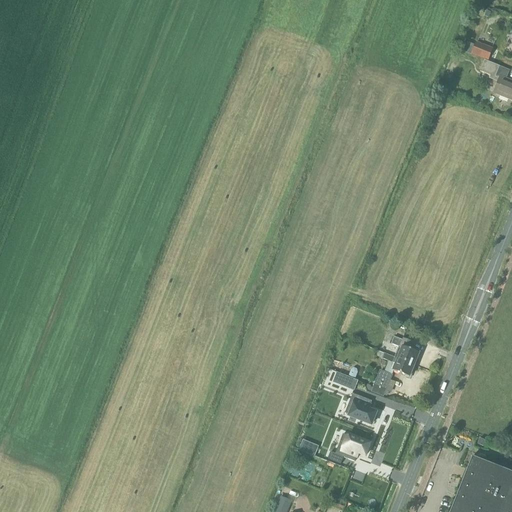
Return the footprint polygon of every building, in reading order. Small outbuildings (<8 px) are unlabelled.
[(480,59),(485,61),(485,60),(487,61),(492,49),(476,42),(471,54),(480,58),(480,59)] [(499,83),(494,95),(511,101),(511,80),(500,76),(499,79),(495,77),(499,66),(485,61),(480,59),(479,59),(475,68),(481,71),(480,72),(490,76),(489,79),(499,83)] [(399,347),(395,358),(414,365),(419,353),(410,349),(412,342),(403,338),(402,340),(394,337),(392,344),(399,347)] [(368,385),(366,388),(368,391),(384,398),(384,396),(390,380),(390,379),(391,379),(392,375),(393,371),(410,377),(414,365),(395,358),(378,351),(376,357),(389,361),(385,372),(381,371),(374,387),(373,389),(371,388),(372,386),(368,385)] [(350,368),(342,365),(340,372),(355,379),(357,373),(357,369),(354,368),(351,370),(350,368)] [(352,379),(348,389),(354,391),(358,381),(352,379)] [(353,394),(345,414),(372,425),(376,413),(370,411),(372,406),(371,406),(372,402),(353,394)] [(331,452),(328,460),(341,465),(344,458),(355,462),(356,458),(357,459),(359,454),(366,457),(370,444),(350,436),(348,435),(347,437),(346,436),(343,435),(336,454),(331,452)] [(480,438),(478,444),(484,447),(486,441),(480,438)] [(474,457),(473,457),(450,511),(511,511),(511,472),(474,458),(474,457)] [(281,497),(274,511),(286,511),(291,501),(281,497)]
